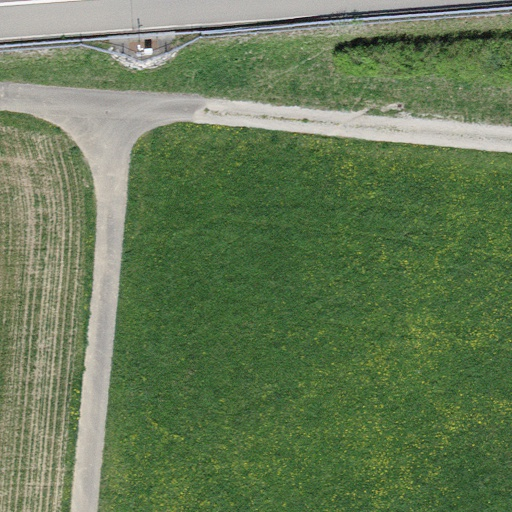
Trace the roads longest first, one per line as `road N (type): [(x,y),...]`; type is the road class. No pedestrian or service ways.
road 1 (track): [(511,139),(0,95)]
road 2 (track): [(84,511),(110,233),(112,104)]
